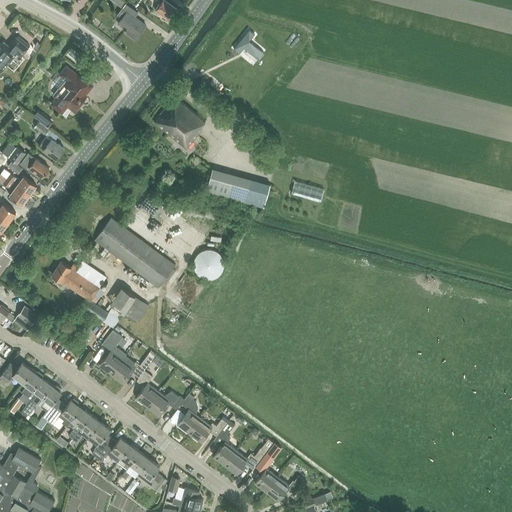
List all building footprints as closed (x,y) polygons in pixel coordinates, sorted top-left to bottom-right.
[(138,12),(122,0),(112,0),(122,8),(117,14),(123,19),(120,24),(137,37),(146,25),(135,16),(138,12)] [(158,0),(162,3),(156,11),(170,21),(177,10),(163,0),(158,0)] [(259,63),(264,57),(246,41),(253,33),(248,29),(232,48),(237,52),(241,48),(259,63)] [(16,37),(9,45),(4,41),(0,45),(0,71),(1,72),(17,53),(21,56),(29,47),(16,37)] [(85,94),(93,84),(82,75),(81,76),(74,70),(66,64),(60,72),(67,77),(60,85),(54,93),(57,95),(51,102),(62,111),(65,114),(71,108),(75,111),(83,101),(81,99),(85,94),(86,95),(85,94)] [(186,149),(202,130),(199,128),(205,121),(175,95),(153,122),(186,149)] [(5,101),(1,106),(6,110),(10,105),(5,101)] [(39,122),(35,127),(44,134),(48,129),(39,122)] [(40,146),(56,159),(64,148),(48,136),(40,146)] [(17,146),(9,157),(12,160),(17,164),(26,152),(17,146)] [(25,164),(42,177),(49,168),(35,158),(34,159),(31,156),(25,164)] [(12,160),(8,166),(18,173),(23,167),(20,165),(17,164),(12,160)] [(211,169),(204,192),(262,209),(269,186),(211,169)] [(10,172),(7,178),(30,194),(37,185),(24,175),(21,180),(10,172)] [(298,175),(295,187),(325,195),(328,183),(298,175)] [(7,178),(3,183),(14,190),(10,195),(23,204),(30,194),(7,178)] [(0,207),(0,216),(9,223),(16,213),(4,204),(0,208),(0,207)] [(0,231),(2,233),(9,223),(0,216),(0,231)] [(107,263),(113,268),(118,262),(120,259),(159,287),(164,280),(173,268),(176,264),(111,217),(95,239),(114,253),(107,263)] [(194,262),(194,264),(194,265),(194,267),(194,268),(195,270),(196,271),(196,272),(197,274),(198,275),(200,276),(201,277),(202,277),(204,278),(205,278),(207,279),(208,279),(210,279),(211,279),(213,278),(214,278),(215,277),(217,277),(218,276),(219,275),(220,274),(221,272),(222,271),(223,270),(223,268),(224,267),(224,265),(224,264),(224,262),(224,261),(223,259),(223,258),(222,257),(221,255),(220,254),(219,253),(218,252),(217,251),(215,250),(214,250),(213,249),(211,249),(210,249),(208,249),(207,249),(205,249),(204,250),(202,250),(201,251),(200,252),(198,253),(197,254),(196,255),(196,256),(195,258),(194,259),(194,261),(194,262)] [(149,305),(121,286),(110,303),(109,302),(104,309),(96,303),(105,290),(100,287),(100,286),(107,276),(83,260),(78,267),(73,263),(71,266),(63,260),(53,274),(86,297),(63,331),(74,339),(92,313),(114,327),(124,312),(138,322),(149,305)] [(173,268),(164,280),(167,282),(176,270),(173,268)] [(0,321),(0,322),(9,310),(0,302),(0,321)] [(38,315),(25,305),(14,319),(27,329),(38,315)] [(103,343),(103,344),(112,350),(113,350),(116,346),(123,336),(114,330),(114,329),(103,343)] [(112,350),(100,365),(112,374),(123,358),(126,355),(127,354),(116,346),(113,350),(112,350)] [(123,358),(112,374),(123,383),(131,371),(139,377),(144,370),(153,358),(156,353),(151,349),(148,354),(141,363),(137,360),(135,362),(126,355),(123,358)] [(0,380),(0,382),(4,386),(13,374),(23,382),(33,370),(23,363),(19,369),(10,362),(0,375),(0,377),(1,378),(0,380)] [(23,393),(19,398),(24,401),(42,377),(44,375),(39,372),(36,372),(33,370),(23,382),(28,385),(22,393),(23,393)] [(137,398),(148,406),(160,391),(149,382),(153,376),(144,370),(139,377),(137,380),(145,387),(137,398)] [(27,404),(22,410),(28,414),(34,407),(37,403),(33,400),(38,393),(43,397),(52,384),(42,377),(24,401),(27,404)] [(47,400),(52,404),(43,416),(48,420),(62,402),(57,398),(63,391),(62,389),(58,386),(56,386),(55,387),(52,384),(43,397),(38,404),(42,407),(47,400)] [(176,409),(181,403),(184,399),(179,395),(177,397),(170,392),(166,395),(160,391),(148,406),(160,415),(169,403),(176,409)] [(189,392),(184,399),(181,403),(186,407),(185,408),(185,410),(186,412),(187,413),(178,425),(190,433),(202,417),(196,413),(197,411),(198,409),(198,407),(198,404),(197,402),(196,401),(195,399),(194,398),(195,397),(189,392)] [(62,402),(48,420),(53,423),(56,420),(59,416),(65,420),(62,423),(63,424),(67,427),(69,425),(82,407),(78,404),(79,403),(79,402),(75,399),(73,399),(73,400),(72,399),(67,405),(62,402)] [(69,425),(74,428),(68,435),(73,439),(92,414),(82,407),(69,425)] [(83,435),(88,439),(101,422),(92,414),(73,439),(78,442),(83,435)] [(43,416),(36,425),(41,428),(48,420),(43,416)] [(211,424),(202,417),(190,433),(201,442),(209,431),(217,436),(227,422),(222,418),(217,425),(213,422),(211,424)] [(93,453),(98,457),(113,437),(108,434),(111,430),(101,422),(88,439),(97,445),(94,449),(96,450),(93,453)] [(215,457),(226,465),(238,450),(227,442),(231,437),(227,434),(233,426),(232,425),(227,422),(217,436),(214,439),(223,446),(215,457)] [(8,426),(4,434),(8,436),(12,429),(8,426)] [(118,442),(113,437),(98,457),(103,461),(108,455),(118,462),(132,444),(122,437),(118,442)] [(127,469),(132,464),(141,452),(132,444),(118,462),(127,469)] [(21,464),(34,472),(35,473),(37,470),(40,471),(43,466),(40,464),(43,459),(20,445),(14,454),(11,452),(12,451),(11,451),(4,464),(0,461),(0,511),(4,511),(15,493),(20,496),(28,482),(15,474),(21,464)] [(238,450),(226,465),(237,474),(246,463),(253,469),(258,462),(266,451),(262,448),(261,447),(255,455),(251,453),(247,457),(238,450)] [(266,451),(258,462),(264,466),(271,455),(266,451)] [(151,459),(141,452),(132,464),(142,472),(151,459)] [(142,472),(139,475),(154,487),(163,475),(157,471),(160,467),(151,459),(142,472)] [(79,469),(87,472),(90,462),(82,460),(79,469)] [(112,464),(108,470),(113,473),(117,468),(112,464)] [(257,483),(268,492),(279,477),(268,468),(257,483)] [(49,511),(56,500),(38,489),(38,484),(34,481),(40,471),(37,470),(35,473),(34,472),(28,482),(20,496),(15,493),(4,511),(49,511)] [(122,476),(126,479),(130,473),(126,470),(122,476)] [(110,471),(106,477),(110,480),(114,474),(110,471)] [(181,477),(174,475),(170,488),(178,490),(181,477)] [(294,480),(293,480),(289,484),(279,477),(268,492),(279,500),(288,488),(293,493),(304,479),(298,475),(294,480)] [(201,491),(186,487),(183,499),(175,497),(174,502),(186,506),(201,510),(204,498),(199,497),(201,491)] [(124,506),(130,493),(120,489),(114,502),(124,506)] [(317,511),(315,505),(329,500),(326,494),(302,503),(305,509),(296,511),(317,511)]
